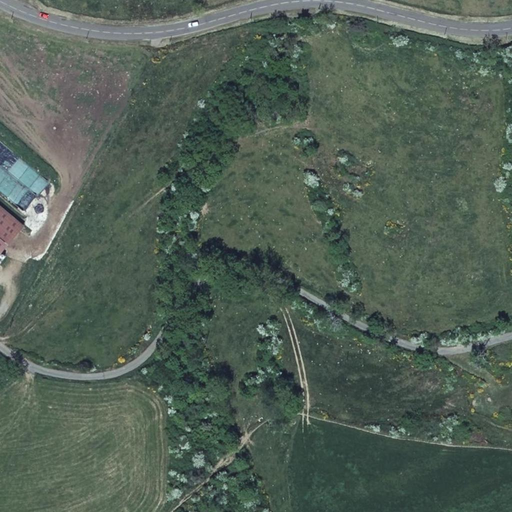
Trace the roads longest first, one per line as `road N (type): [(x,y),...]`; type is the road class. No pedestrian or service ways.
road 1 (unclassified): [(511,332),(458,348),(416,345),(330,308),(265,268),(240,264),(209,275),(156,346),(112,375),(52,372),(0,344)]
road 2 (secondary): [(511,27),(462,31),(309,0),(186,28),(96,32),(0,0)]
